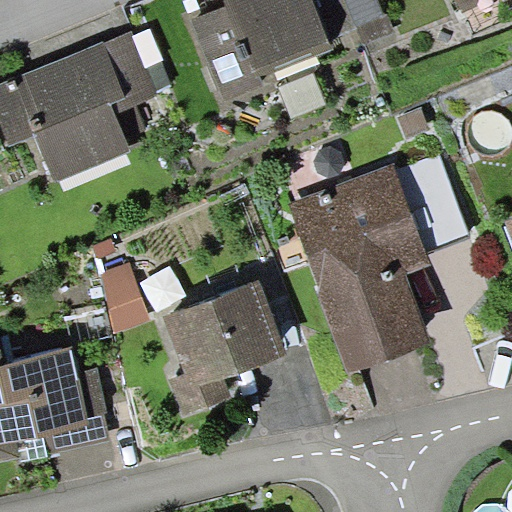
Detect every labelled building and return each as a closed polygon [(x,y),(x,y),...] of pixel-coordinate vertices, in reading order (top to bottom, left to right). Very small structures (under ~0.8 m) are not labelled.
[(223,0),(226,6),(189,21),(218,92),(219,92),(224,102),(263,86),(260,78),(333,49),(329,38),(313,0),(223,0)] [(313,0),(329,38),(357,26),(345,0),(313,0)] [(378,0),(345,0),(357,26),(385,15),(378,0)] [(456,0),(462,13),(479,5),(476,0),(456,0)] [(388,14),(385,15),(357,26),(367,53),(399,40),(388,14)] [(134,36),(132,36),(154,91),(172,83),(162,59),(164,59),(150,29),(134,36)] [(131,31),(0,84),(0,123),(9,144),(35,133),(54,180),(131,149),(127,138),(147,130),(136,104),(157,96),(154,91),(132,36),(134,36),(131,31)] [(314,73),(279,87),(292,117),(326,103),(314,73)] [(422,106),(397,116),(406,140),(431,130),(422,106)] [(440,155),(396,172),(426,254),(471,237),(440,155)] [(393,165),(288,204),(321,290),(317,292),(347,372),(431,341),(406,275),(431,265),(426,254),(396,172),(393,165)] [(130,262),(101,271),(115,333),(152,321),(130,262)] [(259,280),(164,317),(186,372),(169,379),(183,416),(232,397),(225,378),(287,354),(259,280)] [(1,348),(0,347),(0,463),(112,440),(97,369),(78,373),(73,347),(4,362),(1,348)]
